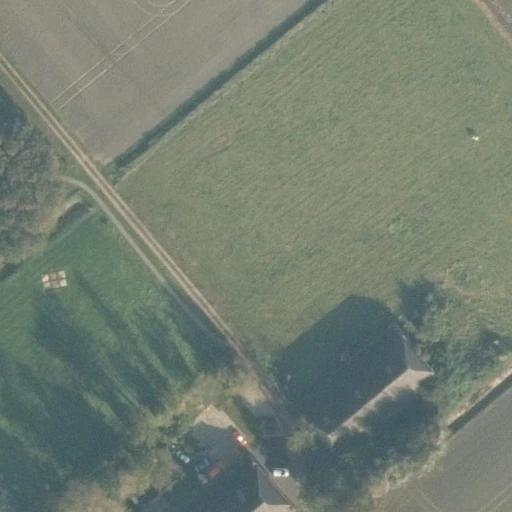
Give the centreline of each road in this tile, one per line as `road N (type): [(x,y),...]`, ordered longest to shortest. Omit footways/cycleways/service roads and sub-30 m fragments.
road 1 (track): [(238,347),(0,62)]
road 2 (track): [(0,265),(103,187)]
